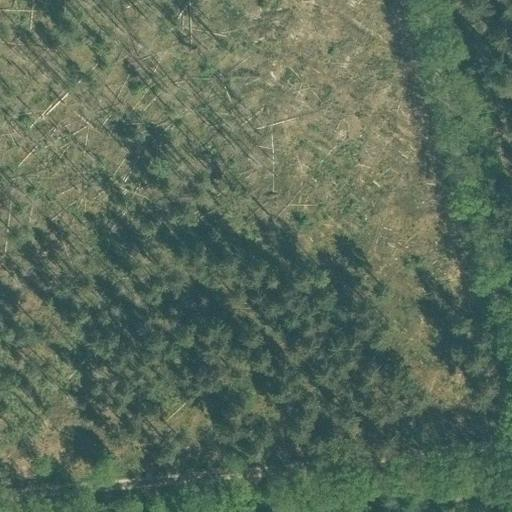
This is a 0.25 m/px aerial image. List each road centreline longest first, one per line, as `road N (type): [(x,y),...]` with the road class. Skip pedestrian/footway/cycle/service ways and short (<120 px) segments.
road 1 (track): [(0,497),(511,445)]
road 2 (track): [(416,0),(511,367)]
